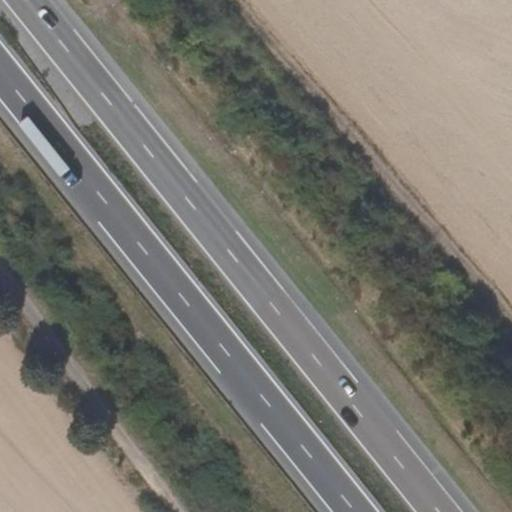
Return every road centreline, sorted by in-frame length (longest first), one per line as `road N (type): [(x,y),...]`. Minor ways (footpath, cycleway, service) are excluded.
road 1 (trunk): [(444,511),(29,0)]
road 2 (trunk): [(0,69),(356,511)]
road 3 (track): [(235,0),(511,324)]
